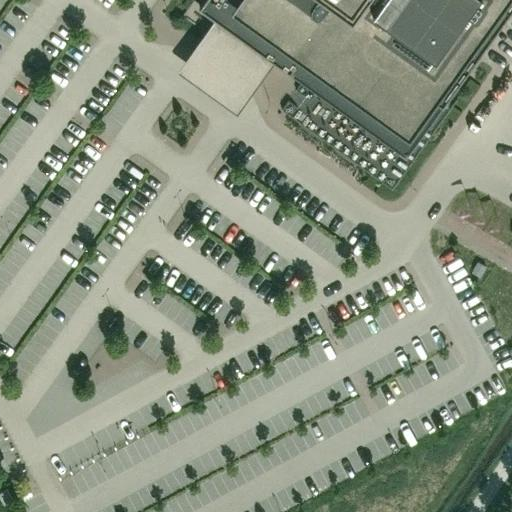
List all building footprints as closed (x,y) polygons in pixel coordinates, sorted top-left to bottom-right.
[(202,0),(199,5),(220,20),(234,0),(237,0),(254,12),(253,15),(253,17),(253,20),(256,22),(259,23),(261,23),(264,22),(266,20),(290,38),(276,58),(270,54),(269,55),(275,59),(290,70),(295,63),(403,143),(436,99),(442,103),(476,56),(470,52),(506,0),(202,0)] [(219,24),(182,75),(240,117),(276,66),(219,24)] [(61,49),(66,32),(56,29),(50,45),(61,49)] [(133,83),(105,118),(118,129),(146,94),(133,83)] [(405,264),(383,276),(402,311),(424,300),(405,264)] [(7,488),(0,491),(0,495),(4,503),(13,498),(7,488)]
